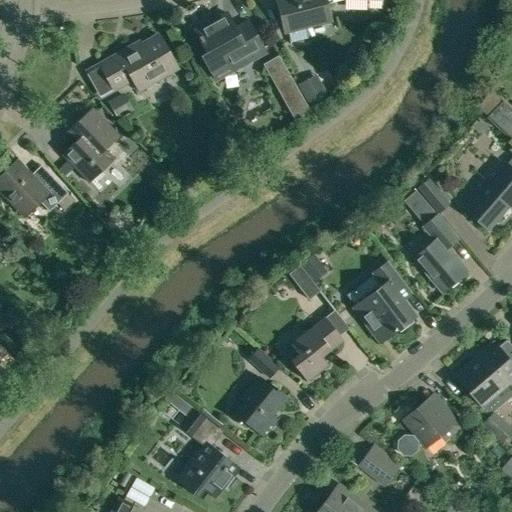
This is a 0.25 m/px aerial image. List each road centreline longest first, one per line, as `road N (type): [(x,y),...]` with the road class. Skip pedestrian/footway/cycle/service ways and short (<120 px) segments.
road 1 (residential): [(258,511),(322,431),(511,278)]
road 2 (residential): [(16,10),(143,0)]
